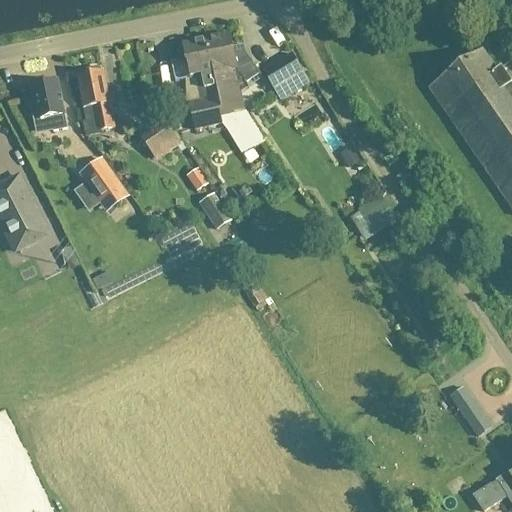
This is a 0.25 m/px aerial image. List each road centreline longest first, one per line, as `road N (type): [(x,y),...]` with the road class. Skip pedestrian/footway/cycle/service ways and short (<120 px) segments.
road 1 (unclassified): [(511,368),(277,3)]
road 2 (unclassified): [(0,59),(277,3)]
